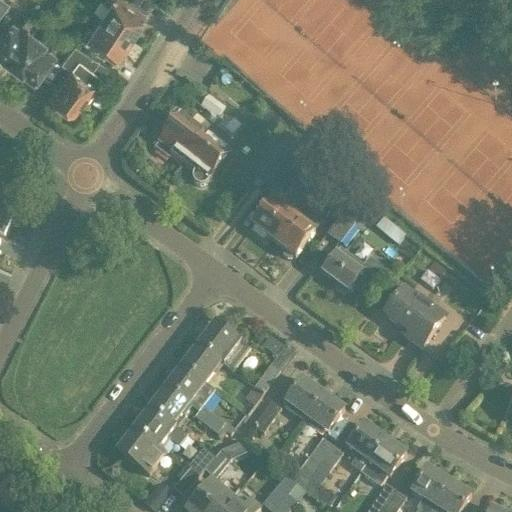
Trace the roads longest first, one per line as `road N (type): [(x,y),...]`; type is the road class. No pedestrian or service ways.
road 1 (residential): [(431,431),(216,270)]
road 2 (residential): [(62,474),(216,270)]
road 3 (residential): [(85,175),(199,0)]
road 4 (residential): [(0,349),(85,175)]
road 5 (residential): [(216,270),(85,175)]
road 6 (unclassified): [(431,431),(511,324)]
